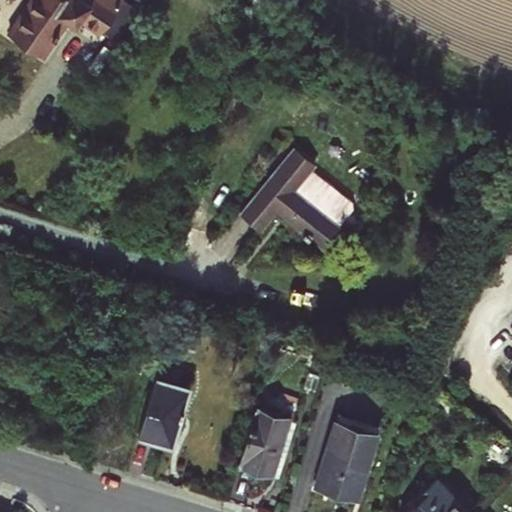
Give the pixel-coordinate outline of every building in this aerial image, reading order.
[(25,0),(5,32),(43,58),(69,22),(75,25),(78,22),(98,34),(123,0),(25,0)] [(292,143),(237,212),(260,231),(276,213),(322,250),(342,226),(338,222),(350,207),(350,201),(311,169),(316,163),(292,143)] [(511,316),(497,328),(511,340),(511,316)] [(173,446),(191,383),(155,372),(136,435),(173,446)] [(254,405),(236,465),(272,476),(292,414),(254,405)] [(358,500),(379,431),(331,417),(311,486),(358,500)] [(467,511),(470,510),(436,473),(412,495),(414,499),(400,511),(467,511)]
